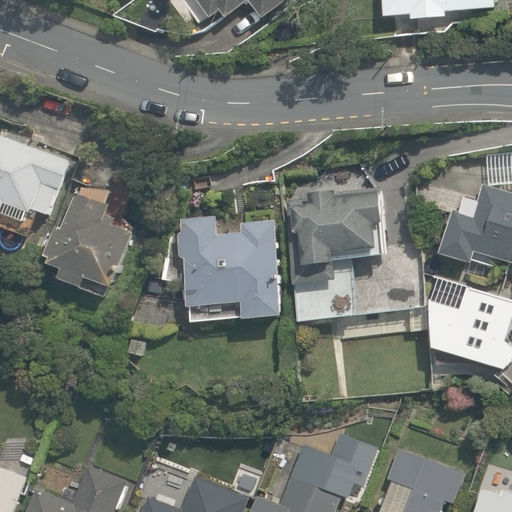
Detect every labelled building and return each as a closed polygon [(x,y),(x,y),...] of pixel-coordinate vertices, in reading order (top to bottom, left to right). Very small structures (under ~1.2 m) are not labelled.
[(195,0),(213,24),(221,18),(229,29),(256,9),(267,23),(298,0),(195,0)] [(388,0),(390,25),(416,24),(416,29),(455,27),(454,21),(502,18),(501,0),(388,0)] [(77,163),(0,136),(0,238),(3,239),(4,234),(33,244),(42,218),(56,223),(77,163)] [(511,163),(492,165),(494,187),(511,185),(511,163)] [(116,308),(132,252),(152,257),(161,225),(114,212),(118,201),(71,187),(48,265),(58,268),(56,277),(70,281),(67,294),(116,308)] [(459,214),(443,259),(478,272),(483,258),(511,268),(511,195),(489,187),(483,205),(467,199),(462,215),(459,214)] [(292,216),(292,224),(303,330),(364,324),(358,268),(386,265),(384,238),(394,237),(390,195),(316,202),(317,214),(292,216)] [(293,328),(283,218),(221,223),(220,217),(181,221),(191,331),(252,326),(253,332),(293,328)] [(440,355),(497,372),(511,386),(511,343),(508,340),(511,326),(511,301),(472,290),(466,313),(433,303),(440,355)] [(0,511),(22,511),(32,485),(12,478),(25,440),(8,434),(0,455),(0,511)] [(344,511),(359,470),(281,442),(260,502),(256,511),(344,511)] [(447,511),(461,473),(403,453),(383,511),(447,511)] [(119,511),(132,479),(92,464),(80,496),(55,488),(53,493),(32,485),(22,511),(119,511)] [(188,507),(151,494),(144,511),(256,511),(260,502),(197,480),(188,507)] [(511,511),(511,501),(489,494),(483,511),(511,511)]
